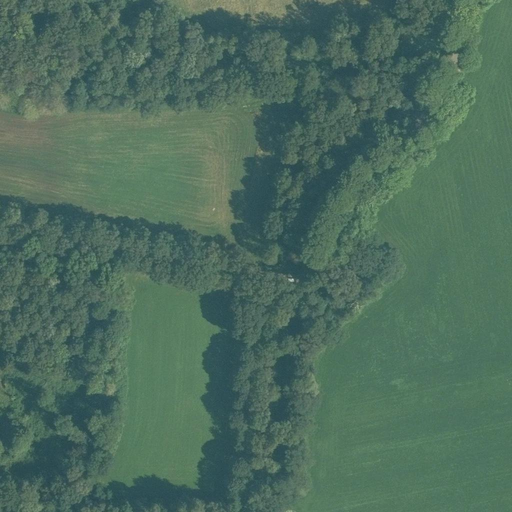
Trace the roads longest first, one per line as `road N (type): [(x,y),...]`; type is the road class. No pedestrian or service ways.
road 1 (unclassified): [(475,0),(432,104),(355,189),(290,305),(270,383),(264,511)]
road 2 (track): [(0,219),(302,283)]
